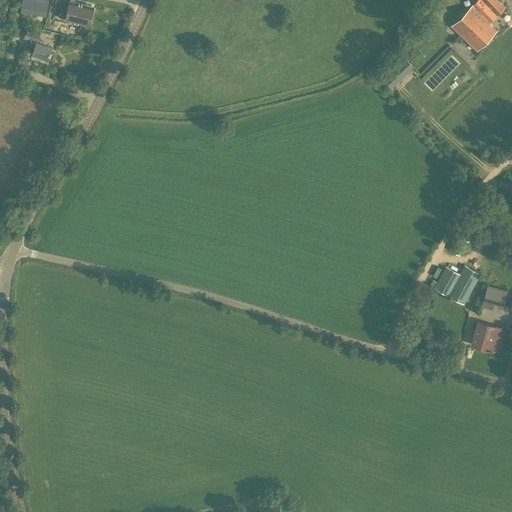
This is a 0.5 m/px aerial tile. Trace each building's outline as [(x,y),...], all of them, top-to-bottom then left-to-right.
[(46,16),(48,0),(22,0),(21,12),(46,16)] [(89,23),(93,5),(69,0),(61,0),(58,16),(89,23)] [(489,22),(504,7),(497,0),(475,0),(451,24),(476,50),(496,30),(489,22)] [(24,38),(30,40),(36,41),(36,40),(37,41),(40,31),(27,26),(24,38)] [(38,39),(37,41),(36,40),(36,41),(30,40),(29,43),(34,45),(32,53),(40,56),(40,59),(46,61),(47,58),(51,46),(44,43),(45,41),(38,39)] [(412,66),(406,59),(383,81),(389,88),(412,66)] [(451,249),(460,254),(468,240),(460,235),(451,249)] [(464,304),(481,273),(464,264),(460,272),(446,265),(437,281),(433,279),(430,285),(434,287),(464,304)] [(495,305),(502,307),(507,291),(488,286),(482,307),(493,309),(495,305)] [(497,352),(504,328),(478,320),(471,345),(497,352)]
